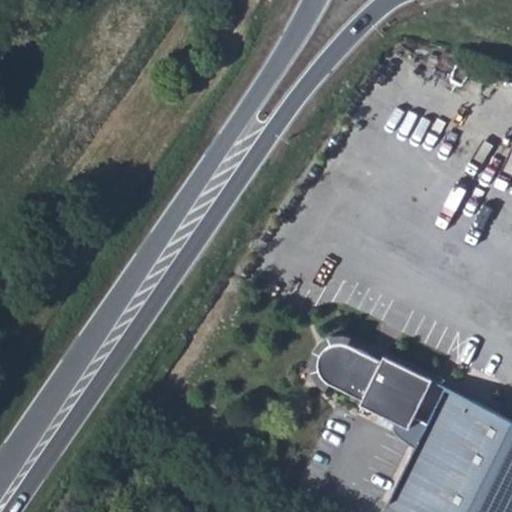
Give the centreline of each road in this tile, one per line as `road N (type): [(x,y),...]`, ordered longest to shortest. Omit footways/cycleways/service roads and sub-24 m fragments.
road 1 (primary): [(0,511),(94,393),(277,126),(336,49),(390,0)]
road 2 (primary): [(314,0),(0,487)]
